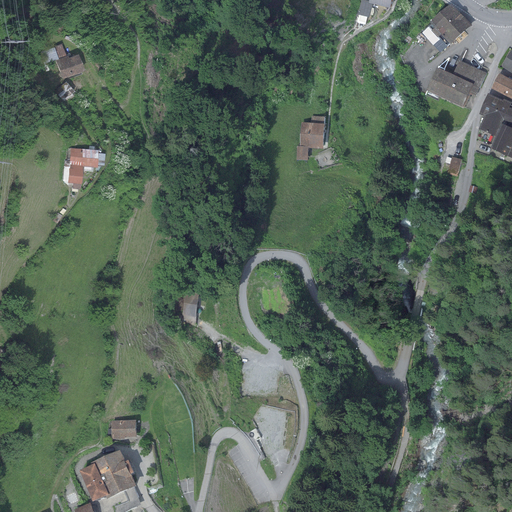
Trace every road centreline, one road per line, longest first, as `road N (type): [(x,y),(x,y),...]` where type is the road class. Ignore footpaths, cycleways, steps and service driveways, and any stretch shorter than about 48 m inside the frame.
road 1 (unclassified): [(510,19),(479,104),(464,196),(422,282),(398,377),(378,373),(322,305),(298,261),(254,260),(244,273),(243,307),(294,372),(301,436),(277,489),(266,486),(236,435),(217,436),(199,511)]
road 2 (track): [(107,0),(138,44),(122,107),(79,50),(3,0)]
road 3 (track): [(397,378),(402,397),(394,432),(358,511)]
road 4 (track): [(402,392),(405,437),(379,511)]
